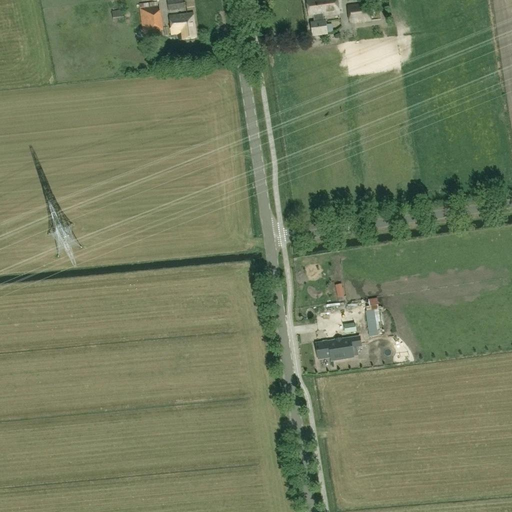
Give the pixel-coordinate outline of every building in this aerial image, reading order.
[(185,8),(183,0),(166,0),(168,11),(185,8)] [(315,22),(312,23),(313,36),(327,34),(325,21),(324,21),(323,16),(339,14),(337,0),(306,0),(309,17),(314,17),(315,22)] [(162,36),(157,2),(139,4),(144,38),(162,36)] [(347,6),(349,23),(371,20),(369,3),(347,6)] [(113,22),(124,20),(123,10),(112,11),(113,22)] [(194,13),(170,16),(172,34),(182,33),(182,34),(178,35),(179,40),(183,40),(197,38),(194,13)] [(384,336),(378,301),(364,303),(370,338),(384,336)] [(357,332),(355,323),(344,324),(345,333),(355,332),(357,332)] [(334,341),(315,344),(318,360),(331,358),(332,361),(353,358),(353,356),(358,356),(357,347),(361,347),(360,337),(342,340),(341,340),(336,341),(335,341),(334,341)]
